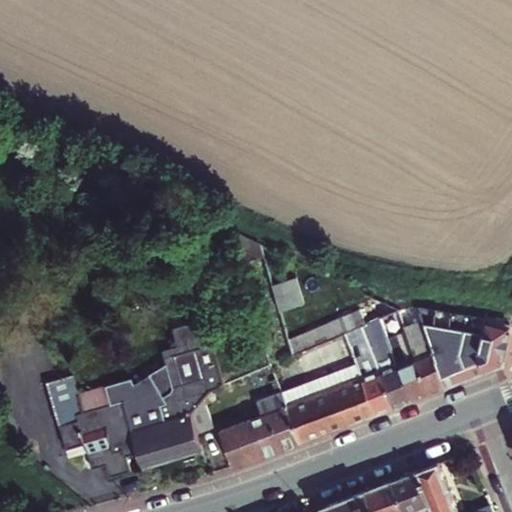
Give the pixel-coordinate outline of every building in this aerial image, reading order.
[(229,228),(240,263),(264,255),(260,243),(229,228)] [(280,309),(303,302),(305,301),(296,278),(273,285),(280,309)] [(386,316),(398,311),(403,308),(383,299),(376,302),(382,317),(386,316)] [(398,311),(401,319),(421,312),(418,306),(403,308),(398,311)] [(504,360),(511,333),(511,325),(510,325),(418,306),(421,312),(424,322),(446,385),(446,386),(484,372),(498,366),(504,360)] [(345,333),(361,326),(368,323),(361,310),(313,329),(289,339),(293,354),(306,349),(345,333)] [(401,319),(398,311),(386,316),(389,324),(401,319)] [(379,318),(383,327),(389,324),(386,316),(382,317),(379,318)] [(68,448),(75,446),(85,443),(88,453),(93,469),(107,464),(111,477),(131,471),(126,456),(139,452),(143,465),(202,447),(197,431),(212,425),(205,403),(215,400),(212,389),(224,383),(205,318),(172,327),(178,345),(163,350),(166,364),(151,374),(153,378),(140,387),(133,379),(80,394),(73,374),(47,382),(68,448)] [(379,318),(368,323),(375,339),(386,335),(383,327),(379,318)] [(412,323),(404,327),(409,340),(429,392),(446,385),(424,322),(413,326),(412,323)] [(394,406),(410,400),(391,348),(386,335),(375,339),(368,323),(361,326),(364,334),(372,353),(394,406)] [(348,341),(356,338),(364,334),(361,326),(345,333),(348,341)] [(377,413),(394,406),(372,353),(364,357),(356,338),(348,341),(363,378),(377,413)] [(429,392),(409,340),(391,348),(410,400),(429,392)] [(301,442),(287,405),(277,378),(272,380),(277,393),(258,400),(263,415),(221,430),(233,465),(234,467),(301,442)] [(363,378),(324,392),(330,408),(341,404),(349,424),(377,413),(363,378)] [(330,408),(324,392),(287,405),(301,442),(349,424),(341,404),(330,408)] [(85,443),(75,446),(78,455),(88,453),(85,443)] [(433,511),(495,511),(493,505),(474,511),(460,511),(440,462),(417,471),(433,511)] [(391,481),(404,511),(415,511),(418,511),(433,511),(417,471),(391,481)] [(366,491),(374,511),(404,511),(391,481),(366,491)] [(374,511),(366,491),(324,507),(326,511),(374,511)]
